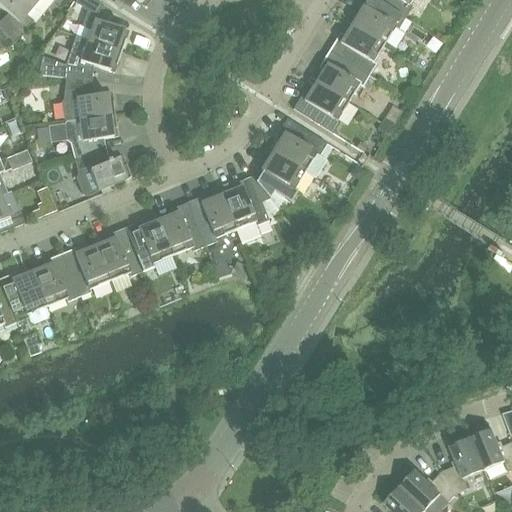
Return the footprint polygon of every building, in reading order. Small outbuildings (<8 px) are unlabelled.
[(0,0),(0,8),(8,15),(0,21),(0,26),(14,43),(24,34),(23,33),(32,22),(25,16),(32,7),(24,0),(0,0)] [(92,0),(76,0),(75,3),(96,16),(102,6),(92,0)] [(362,7),(351,25),(383,46),(394,28),(397,30),(404,19),(374,0),(360,0),(357,5),(362,7)] [(374,0),(404,19),(411,8),(408,6),(411,0),(374,0)] [(94,20),(87,41),(121,53),(128,32),(94,20)] [(335,41),(329,52),(368,76),(375,65),(372,63),(383,46),(351,25),(340,43),(335,41)] [(0,66),(10,60),(5,51),(14,43),(0,26),(0,66)] [(113,74),(121,53),(87,41),(75,37),(64,66),(41,57),(37,75),(65,79),(90,81),(92,66),(113,74)] [(326,65),(315,83),(347,103),(358,86),(361,87),(368,76),(329,52),(322,63),(326,65)] [(65,121),(65,122),(114,115),(111,94),(89,96),(90,81),(65,79),(63,103),(65,121)] [(292,110),(332,134),(339,123),(336,121),(347,103),(315,83),(304,101),(300,98),(292,110)] [(68,146),(73,159),(98,153),(94,140),(117,138),(114,115),(65,122),(62,126),(64,142),(68,146)] [(384,119),(380,124),(389,129),(393,124),(384,119)] [(326,145),(286,120),(279,132),(283,134),(272,152),(304,172),(316,154),(319,156),(326,145)] [(377,130),(386,135),(389,129),(380,124),(377,130)] [(358,142),(355,148),(363,153),(367,147),(358,142)] [(268,200),(273,193),(289,203),(296,192),(293,190),(304,172),(272,152),(261,170),(257,167),(250,178),(268,200)] [(73,159),(73,160),(78,173),(76,178),(81,193),(85,195),(130,179),(123,158),(101,165),(98,153),(73,159)] [(0,198),(0,197),(0,173),(10,169),(6,159),(0,160),(0,198)] [(349,176),(352,178),(359,182),(365,173),(355,166),(349,176)] [(240,188),(220,196),(235,231),(254,223),(255,227),(268,221),(261,203),(268,200),(250,178),(238,183),(240,188)] [(199,199),(187,204),(205,247),(217,242),(215,239),(235,231),(220,196),(201,203),(199,199)] [(8,218),(0,198),(0,233),(23,224),(19,213),(8,218)] [(44,216),(55,212),(51,201),(44,204),(42,210),(44,216)] [(176,213),(157,221),(172,257),(191,249),(192,252),(205,247),(187,204),(175,209),(176,213)] [(136,224),(124,229),(142,273),(154,268),(152,265),(172,257),(157,221),(138,229),(136,224)] [(129,278),(141,273),(142,273),(124,229),(112,234),(113,239),(94,247),(109,282),(128,274),(129,278)] [(73,250),(61,255),(78,298),(91,293),(89,290),(109,282),(94,247),(75,255),(73,250)] [(50,264),(31,272),(46,308),(65,300),(66,303),(78,298),(61,255),(49,260),(50,264)] [(10,276),(0,279),(0,286),(15,324),(28,319),(26,316),(46,308),(31,272),(12,280),(10,276)] [(3,329),(15,324),(0,286),(0,326),(2,325),(3,329)] [(78,309),(100,304),(99,297),(76,302),(78,309)] [(511,409),(502,414),(510,437),(511,436),(511,409)] [(492,431),(470,439),(484,471),(504,464),(507,473),(511,471),(511,443),(498,448),(492,431)] [(441,472),(441,473),(457,494),(468,490),(464,479),(484,471),(470,439),(449,447),(457,467),(441,472)] [(415,472),(399,488),(424,511),(425,511),(439,497),(448,504),(457,494),(441,473),(429,485),(415,472)] [(391,511),(424,511),(399,488),(384,505),(391,511)]
